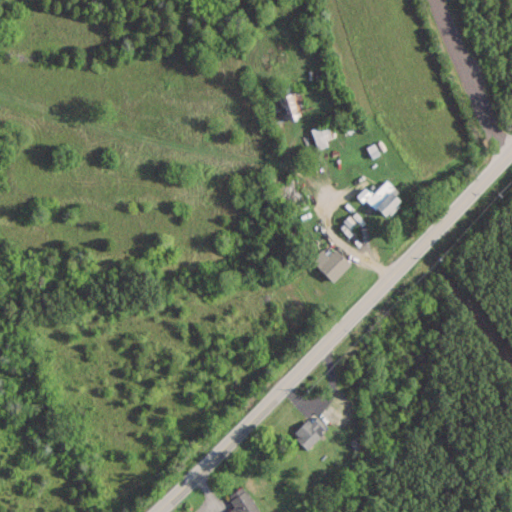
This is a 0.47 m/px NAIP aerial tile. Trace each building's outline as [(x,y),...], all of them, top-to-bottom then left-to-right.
[(302,112),(295,90),(257,103),(264,124),(302,112)] [(328,125),(312,125),(314,147),(330,145),(328,125)] [(364,185),(357,193),(386,217),(403,197),(384,180),(373,193),(364,185)] [(281,204),(295,204),(295,192),(281,192),(281,204)] [(333,281),(351,262),(335,247),(327,254),(322,248),(311,259),(333,281)] [(293,433),(307,447),(327,426),(313,412),(293,433)] [(233,508),(228,510),(228,511),(256,511),(246,486),(228,493),(233,508)]
